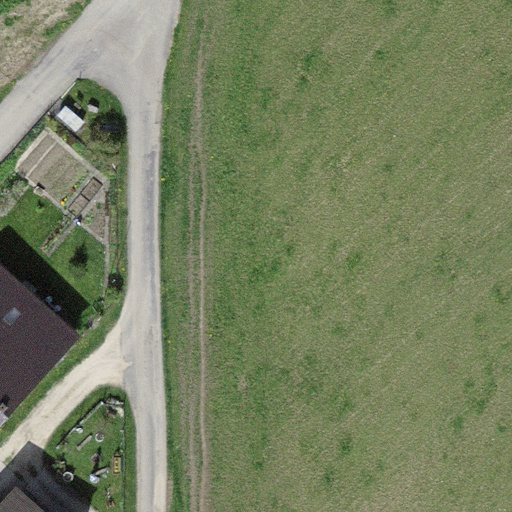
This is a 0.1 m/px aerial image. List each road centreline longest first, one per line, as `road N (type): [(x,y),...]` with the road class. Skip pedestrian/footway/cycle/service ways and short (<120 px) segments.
road 1 (track): [(137,0),(146,511)]
road 2 (unclassified): [(116,0),(0,130)]
